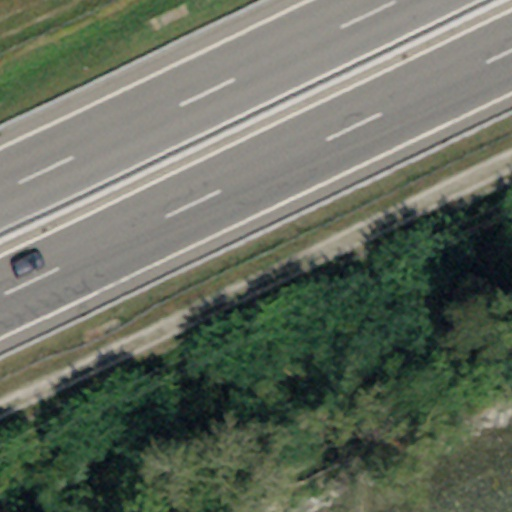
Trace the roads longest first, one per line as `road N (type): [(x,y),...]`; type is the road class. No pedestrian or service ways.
road 1 (track): [(0,415),(511,164)]
road 2 (motorway): [(0,294),(511,48)]
road 3 (motorway): [(397,0),(0,191)]
